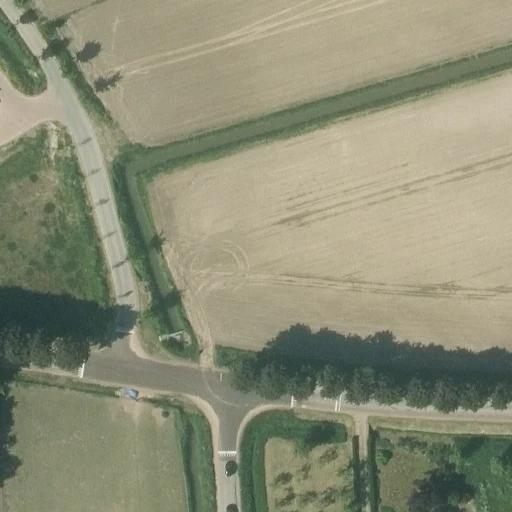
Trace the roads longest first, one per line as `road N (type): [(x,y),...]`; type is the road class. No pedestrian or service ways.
road 1 (tertiary): [(224,388),(511,408)]
road 2 (unclassified): [(120,373),(123,279),(69,102)]
road 3 (tertiary): [(230,511),(224,388)]
road 4 (tertiary): [(0,353),(120,373)]
road 5 (unclassified): [(69,102),(4,0)]
